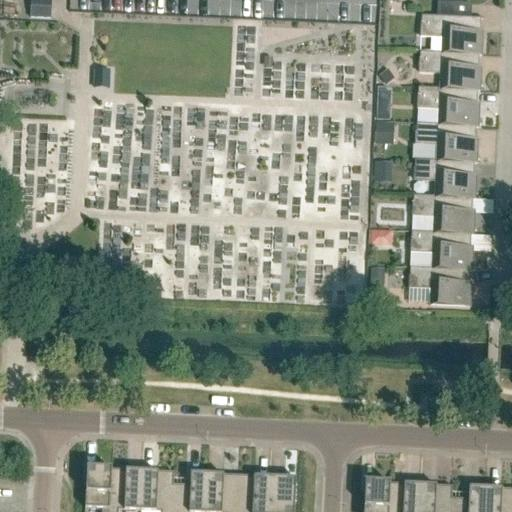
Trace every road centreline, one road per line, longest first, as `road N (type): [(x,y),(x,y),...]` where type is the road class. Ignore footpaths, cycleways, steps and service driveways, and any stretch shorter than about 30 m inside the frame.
road 1 (residential): [(337,432),(47,418)]
road 2 (residential): [(511,205),(505,194),(511,29)]
road 3 (residential): [(511,440),(337,432)]
